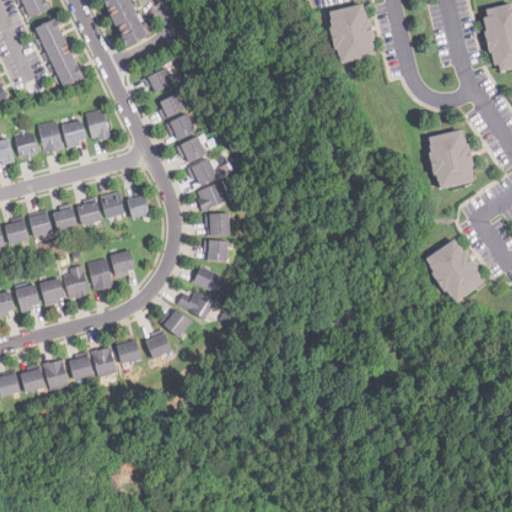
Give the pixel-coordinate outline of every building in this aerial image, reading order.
[(47,0),(52,10),(33,19),(23,0),(47,0)] [(129,48),(106,0),(132,0),(150,38),(129,48)] [(511,66),(493,71),(479,12),(511,4),(511,66)] [(341,63),(331,14),(366,7),(376,56),(341,63)] [(66,87),(38,30),(58,20),(86,78),(66,87)] [(157,94),(155,87),(150,89),(146,80),(168,70),(175,86),(157,94)] [(0,80),(9,99),(0,103),(0,80)] [(188,110),(167,121),(162,112),(167,109),(164,103),(180,94),(188,110)] [(99,136),(93,138),(87,113),(103,109),(110,136),(100,139),(99,136)] [(199,132),(182,141),(179,134),(174,137),(169,126),(190,115),(199,132)] [(77,140),(79,145),(69,148),(62,125),(80,119),(86,137),(77,140)] [(47,154),(37,127),(55,121),(65,148),(47,154)] [(436,189),(426,140),(462,133),(472,181),(436,189)] [(33,154),(34,157),(28,159),(27,156),(21,158),(16,139),(33,134),(39,153),(33,154)] [(4,165),(2,160),(0,160),(0,140),(8,138),(15,162),(4,165)] [(210,156),(193,163),(190,157),(185,159),(180,148),(202,138),(210,156)] [(221,178),(204,186),(200,179),(196,181),(191,171),(213,160),(221,178)] [(232,201),(205,212),(200,201),(203,200),(200,192),(225,183),(232,201)] [(127,199),(143,194),(148,212),(133,217),(127,199)] [(102,202),(119,197),(124,213),(106,218),(102,202)] [(79,209),(97,204),(101,220),(84,225),(79,209)] [(54,216),(73,210),(78,226),(60,232),(54,216)] [(232,236),(213,236),(213,235),(209,235),(209,229),(207,229),(207,215),(232,215),(232,236)] [(32,221),(49,217),(54,233),(37,237),(32,221)] [(7,228),(26,224),(30,240),(11,245),(7,228)] [(458,301),(430,260),(461,239),(488,281),(458,301)] [(230,263),(211,262),(211,255),(207,255),(207,242),(231,244),(230,263)] [(128,269),(129,272),(118,276),(110,256),(127,249),(134,267),(128,269)] [(94,288),(88,264),(106,260),(111,284),(94,288)] [(69,297),(65,278),(72,276),(70,268),(81,265),(88,293),(69,297)] [(218,295),(192,283),(197,274),(198,274),(201,268),(225,279),(218,295)] [(59,279),(63,295),(45,300),(40,284),(59,279)] [(21,307),(17,289),(35,285),(39,303),(21,307)] [(0,295),(9,292),(14,308),(0,312),(0,295)] [(206,322),(180,305),(186,296),(193,300),(199,292),(218,304),(206,322)] [(179,339),(161,324),(168,314),(172,317),(177,311),(192,323),(179,339)] [(154,360),(147,343),(165,336),(172,352),(154,360)] [(142,359),(122,365),(118,347),(138,342),(142,359)] [(100,379),(93,352),(99,350),(99,352),(112,349),(118,374),(100,379)] [(95,375),(75,381),(70,363),(90,357),(95,375)] [(52,391),(47,370),(46,370),(45,365),(51,363),(52,365),(65,362),(71,387),(52,391)] [(22,375),(41,370),(45,387),(26,392),(22,375)] [(0,388),(0,379),(16,375),(21,393),(2,397),(0,388)]
